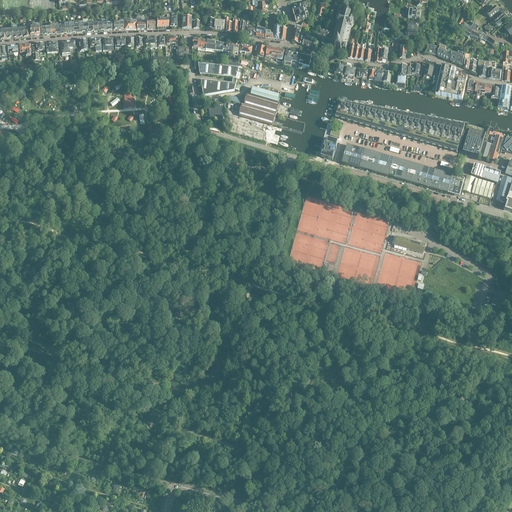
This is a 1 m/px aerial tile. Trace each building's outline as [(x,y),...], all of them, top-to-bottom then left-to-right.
[(301,7),(292,10),(294,16),(305,13),(308,12),(305,3),(300,5),(301,7)] [(322,18),(324,10),(325,6),(320,4),(317,16),(322,18)] [(500,15),(498,12),(499,11),(495,6),(486,14),(490,18),(492,17),(494,20),(500,15)] [(346,50),(351,29),(351,28),(353,25),(353,22),(354,19),(353,18),(350,17),(351,14),(350,11),(347,11),(347,10),(346,10),(345,10),(345,9),(339,7),(335,21),(337,21),(337,24),(336,29),(333,37),(333,38),(331,37),(329,46),(335,47),(335,48),(335,49),(337,50),(337,49),(339,50),(341,51),(341,49),(342,49),(346,50)] [(307,19),(305,13),(294,16),(296,22),(307,19)] [(287,30),(287,28),(282,14),(279,16),(275,17),(274,26),(274,35),(273,40),(285,41),(287,30)] [(498,28),(507,20),(503,16),(502,17),(500,15),(494,20),(496,22),(494,23),(498,28)] [(145,30),(145,23),(146,23),(146,16),(134,16),(135,21),(135,24),(136,25),(137,30),(145,30)] [(274,26),(275,17),(268,18),(267,24),(269,25),(274,26)] [(191,29),(191,18),(182,18),(182,29),(191,29)] [(251,30),(253,19),(248,18),(247,23),(245,35),(256,37),(257,30),(251,30)] [(264,39),(265,30),(261,29),(262,24),(267,25),(267,24),(268,18),(267,18),(259,19),(256,37),(264,39)] [(168,28),(168,20),(157,20),(157,28),(168,28)] [(224,31),(225,22),(215,21),(214,30),(224,31)] [(416,27),(416,24),(417,22),(408,21),(407,26),(408,26),(408,29),(417,31),(417,27),(416,27)] [(465,33),(469,26),(464,23),(460,29),(465,33)] [(470,36),(474,30),(474,29),(476,26),(474,24),(471,28),(469,26),(465,33),(463,35),(468,38),(470,36)] [(298,44),(300,34),(302,27),(296,26),(294,30),(292,42),(298,44)] [(329,46),(331,37),(332,35),(325,33),(326,30),(321,29),(321,32),(320,32),(317,44),(321,45),(321,47),(324,48),(324,46),(328,47),(329,46)] [(475,39),(479,33),(474,30),(470,36),(475,39)] [(485,41),(488,37),(484,34),(483,35),(479,33),(475,39),(480,42),(482,39),(485,42),(485,41)] [(314,44),(306,41),(307,38),(305,37),(304,40),(303,45),(303,46),(313,49),(314,44)] [(495,42),(488,37),(485,41),(492,46),(495,42)] [(206,50),(208,41),(200,40),(198,49),(206,50)] [(214,52),(216,42),(208,41),(206,50),(214,52)] [(70,55),(70,50),(75,50),(74,42),(61,43),(61,51),(60,51),(61,55),(64,55),(64,62),(60,62),(60,67),(78,65),(78,60),(71,61),(70,56),(71,56),(71,55),(70,55)] [(223,51),(225,44),(216,42),(214,52),(222,53),(223,53),(223,51)] [(57,51),(57,43),(46,44),(46,52),(57,51)] [(40,61),(39,53),(37,54),(37,52),(44,51),(44,44),(37,45),(36,46),(32,46),(33,61),(40,61)] [(370,62),(371,54),(373,54),(373,46),(371,46),(370,50),(366,49),(365,62),(370,62)] [(264,57),(265,48),(259,47),(257,56),(264,57)] [(443,59),(445,52),(439,49),(437,57),(443,59)] [(510,73),(511,66),(506,66),(506,64),(507,64),(508,58),(511,57),(511,51),(509,51),(505,51),(503,72),(502,81),(509,83),(510,73)] [(292,60),(294,53),(293,53),(286,52),(285,58),(288,59),(292,60)] [(449,61),(451,54),(445,52),(443,59),(449,61)] [(462,66),(464,59),(465,55),(462,54),(461,56),(458,55),(458,57),(455,64),(462,66)] [(309,68),(311,60),(312,58),(308,57),(308,56),(305,56),(301,55),(298,68),(299,69),(301,70),(302,69),(303,66),(309,68)] [(486,76),(487,68),(488,68),(489,64),(479,63),(478,67),(480,67),(479,78),(486,79),(486,76)] [(212,76),(214,66),(198,65),(200,75),(212,76)] [(342,74),(344,67),(336,65),(335,72),(342,74)] [(419,75),(420,67),(414,65),(412,74),(419,75)] [(462,101),(467,78),(452,69),(442,65),(435,95),(459,100),(462,101)] [(226,78),(227,68),(214,66),(212,76),(226,78)] [(406,75),(407,66),(399,67),(398,68),(398,75),(406,75)] [(353,81),(356,69),(346,67),(344,75),(348,76),(347,80),(353,81)] [(431,81),(433,68),(426,67),(423,79),(431,81)] [(236,80),(239,69),(227,68),(226,78),(233,79),(233,81),(237,82),(238,80),(236,80)] [(494,80),(495,71),(492,70),(489,69),(488,76),(487,79),(494,81),(494,80)] [(384,83),(384,78),(385,73),(384,73),(381,72),(376,72),(374,82),(384,83)] [(405,85),(406,75),(398,75),(397,85),(405,85)] [(173,88),(167,80),(164,82),(169,90),(173,88)] [(210,96),(212,82),(201,81),(204,97),(210,96)] [(234,91),(237,82),(233,81),(233,84),(225,84),(224,93),(234,91)] [(473,92),(475,84),(475,83),(474,83),(474,82),(472,82),(469,81),(467,91),(473,92)] [(224,93),(225,84),(212,82),(210,96),(224,93)] [(122,83),(114,87),(115,90),(116,91),(125,86),(122,83)] [(509,110),(511,88),(501,86),(498,108),(509,110)] [(279,97),(253,89),(251,95),(277,103),(279,97)] [(134,107),(133,100),(134,100),(134,95),(131,95),(127,96),(124,96),(125,103),(126,107),(125,107),(125,108),(129,108),(128,106),(131,106),(131,107),(135,107),(134,107)] [(275,116),(279,105),(247,95),(243,106),(275,116)] [(243,105),(244,100),(232,97),(231,102),(243,105)] [(95,98),(86,102),(88,106),(97,101),(96,100),(95,98)] [(117,98),(110,104),(113,108),(120,101),(117,98)] [(336,116),(342,118),(346,103),(340,102),(336,116)] [(342,118),(348,120),(353,104),(346,103),(342,118)] [(348,120),(354,122),(359,105),(353,104),(348,120)] [(359,105),(354,122),(360,123),(365,106),(359,105)] [(275,116),(243,106),(242,106),(238,116),(272,127),(275,116)] [(365,106),(360,123),(366,125),(371,108),(365,106)] [(223,118),(221,108),(209,109),(211,121),(216,120),(216,119),(223,118)] [(371,108),(366,125),(372,127),(378,109),(371,108)] [(378,109),(372,127),(378,129),(384,110),(378,109)] [(384,110),(378,129),(384,130),(390,111),(384,110)] [(390,111),(384,130),(391,132),(396,112),(390,111)] [(396,112),(391,132),(397,134),(402,113),(396,112)] [(402,113),(397,134),(403,135),(409,115),(402,113)] [(409,115),(403,135),(409,137),(415,116),(409,115)] [(415,116),(409,137),(415,139),(421,117),(415,116)] [(421,117),(415,139),(421,141),(427,118),(421,117)] [(427,118),(421,141),(427,142),(433,119),(427,118)] [(433,119),(427,142),(433,144),(440,121),(433,119)] [(440,121),(433,144),(439,146),(446,122),(440,121)] [(446,122),(439,146),(445,148),(452,123),(446,122)] [(452,123),(445,148),(451,149),(458,124),(452,123)] [(458,124),(451,149),(457,151),(461,137),(465,125),(458,124)] [(172,126),(166,134),(170,136),(176,128),(172,126)] [(156,134),(150,127),(147,130),(153,137),(156,134)] [(463,153),(479,157),(483,143),(486,134),(470,129),(463,153)] [(332,130),(330,136),(339,138),(341,132),(332,130)] [(496,162),(503,138),(496,136),(493,146),(483,143),(479,157),(496,162)] [(511,139),(507,138),(502,150),(511,153),(511,139)] [(324,153),(323,158),(324,159),(327,159),(332,161),(334,156),(334,155),(334,154),(336,149),(336,148),(337,147),(338,142),(337,142),(329,139),(328,139),(326,146),(325,151),(324,153)] [(436,171),(415,165),(347,146),(342,164),(348,166),(434,190),(453,196),(456,197),(460,197),(465,180),(461,179),(436,171)] [(484,174),(485,168),(474,164),(473,170),(484,174)] [(487,181),(491,170),(485,168),(484,174),(482,179),(487,181)] [(482,179),(484,174),(473,170),(471,175),(482,179)] [(492,182),(496,172),(496,171),(491,170),(487,181),(492,182)] [(497,184),(501,173),(496,171),(496,172),(492,182),(497,184)] [(471,194),(476,179),(467,176),(462,191),(471,194)] [(505,203),(511,179),(503,177),(496,201),(505,203)] [(489,199),(493,185),(476,180),(472,194),(489,199)] [(511,185),(507,200),(503,210),(510,212),(511,212),(511,185)] [(394,246),(423,254),(425,245),(397,237),(394,246)] [(26,474),(20,470),(17,475),(24,479),(26,474)] [(70,491),(63,489),(61,495),(68,497),(70,491)]
